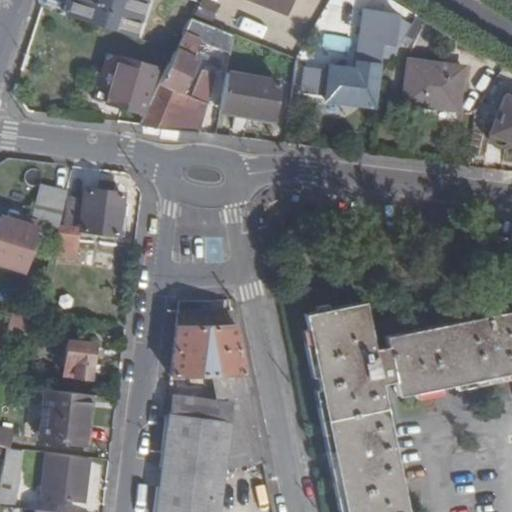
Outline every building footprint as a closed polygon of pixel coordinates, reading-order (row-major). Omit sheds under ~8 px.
[(295,0),(248,0),(290,16),(295,0)] [(175,49),(190,18),(181,13),(168,38),(172,39),(169,47),(175,49)] [(397,17),(364,13),(356,73),(330,69),(326,101),(373,107),(381,44),(387,45),(397,17)] [(233,35),(209,26),(205,42),(230,51),(233,35)] [(176,53),(140,127),(196,134),(215,75),(203,72),(191,97),(181,93),(197,60),(190,57),(198,42),(184,35),(176,53)] [(297,60),(304,48),(298,44),(290,57),(297,60)] [(269,74),(294,84),(297,60),(290,57),(275,51),(269,74)] [(141,115),(155,69),(120,58),(106,105),(141,115)] [(461,67),(408,60),(403,104),(456,110),(461,67)] [(226,74),(219,111),(271,120),(278,84),(226,74)] [(511,147),(511,97),(504,94),(486,137),(511,147)] [(58,228),(56,235),(54,256),(76,259),(79,231),(116,235),(121,194),(113,193),(114,184),(100,181),(98,191),(83,190),(82,201),(69,199),(66,228),(58,228)] [(58,228),(66,192),(41,187),(34,217),(40,218),(43,224),(58,228)] [(0,263),(22,270),(36,229),(0,217),(0,263)] [(374,345),(364,300),(306,311),(346,511),(408,511),(381,381),(394,378),(398,392),(511,369),(511,308),(385,334),(387,343),(374,345)] [(31,336),(36,322),(12,314),(9,328),(31,336)] [(236,324),(177,325),(171,375),(214,375),(223,421),(166,414),(153,511),(218,511),(224,468),(232,466),(264,459),(236,324)] [(88,379),(92,345),(66,342),(62,375),(88,379)] [(82,446),(89,396),(44,391),(38,440),(82,446)] [(0,431),(0,447),(6,450),(7,450),(10,433),(0,431)] [(22,452),(7,450),(6,450),(0,476),(0,492),(14,494),(22,452)] [(83,505),(89,460),(46,455),(40,499),(83,505)] [(0,492),(0,507),(12,509),(14,494),(0,492)]
